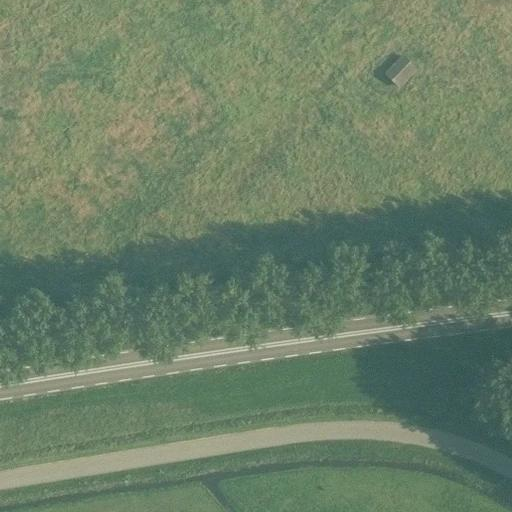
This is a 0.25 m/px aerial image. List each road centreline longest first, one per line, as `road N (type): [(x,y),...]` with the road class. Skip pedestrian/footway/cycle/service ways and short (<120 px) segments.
road 1 (unclassified): [(0,481),(337,435),(431,451),(511,479)]
road 2 (primary): [(511,308),(346,326),(0,384)]
